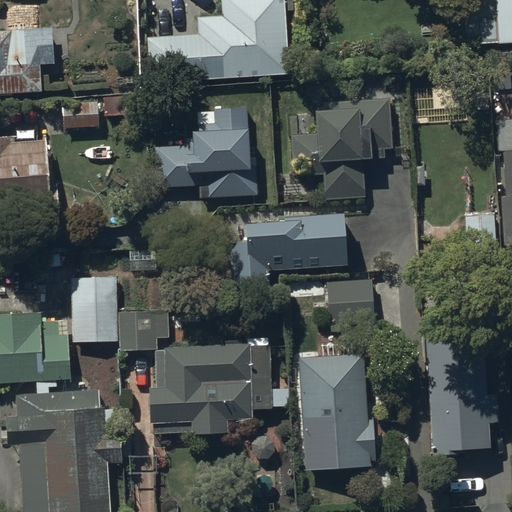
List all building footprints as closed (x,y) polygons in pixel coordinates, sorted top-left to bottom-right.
[(289,78),(284,0),(220,0),(222,20),(198,21),(199,38),(148,40),(151,92),(202,89),(201,83),(289,78)] [(511,0),(477,0),(479,47),(511,45),(511,0)] [(0,98),(42,97),(41,69),(53,68),(53,33),(0,34),(0,98)] [(131,98),(104,99),(105,119),(131,118),(131,98)] [(390,102),(324,106),(324,115),(316,116),(316,137),(291,137),(292,167),(306,167),(306,179),(324,179),(325,202),(364,200),(362,166),(373,165),(373,161),(385,161),(385,151),(392,150),(390,102)] [(65,130),(76,130),(76,132),(84,132),(84,130),(99,130),(99,104),(65,105),(65,130)] [(193,148),(180,148),(180,143),(170,143),(170,148),(156,148),(156,190),(200,189),(200,201),(258,199),(255,151),(249,151),(247,108),(215,110),(215,115),(198,115),(198,133),(193,133),(193,148)] [(0,141),(0,217),(59,213),(58,188),(49,188),(46,144),(17,146),(17,140),(0,141)] [(511,154),(504,154),(505,199),(502,199),(503,246),(511,245),(511,154)] [(496,214),(466,214),(467,266),(497,265),(496,214)] [(346,269),(343,220),(312,222),(311,217),(287,219),(287,223),(284,223),(285,226),(278,227),(278,225),(246,227),(247,244),(230,245),(232,288),(269,287),(268,274),(346,269)] [(156,251),(130,251),(131,273),(156,272),(156,251)] [(116,281),(104,281),(104,278),(75,278),(75,281),(72,281),(72,341),(117,341),(116,281)] [(357,280),(357,284),(352,284),(352,281),(336,281),(336,285),(327,285),(329,327),(375,325),(373,284),(372,284),(372,279),(357,280)] [(143,317),(119,317),(119,354),(156,354),(156,341),(168,341),(168,314),(143,314),(143,317)] [(38,397),(49,396),(49,390),(57,390),(57,384),(72,383),(67,323),(42,325),(41,315),(0,317),(0,388),(37,386),(38,397)] [(489,454),(488,426),(499,425),(497,399),(493,399),(493,397),(486,397),(481,318),(424,321),(433,461),(456,459),(456,456),(489,454)] [(248,351),(165,353),(166,392),(150,392),(150,430),(153,430),(153,437),(192,436),(192,439),(228,439),(227,425),(253,425),(253,414),(272,414),(272,411),(290,411),(289,392),(270,393),(269,343),(248,343),(248,351)] [(370,474),(370,465),(376,465),(374,424),(367,424),(364,359),(300,361),(304,476),(370,474)] [(38,397),(16,398),(17,421),(7,421),(8,451),(19,451),(21,511),(112,511),(112,472),(128,471),(127,434),(109,435),(108,393),(49,396),(38,397)]
